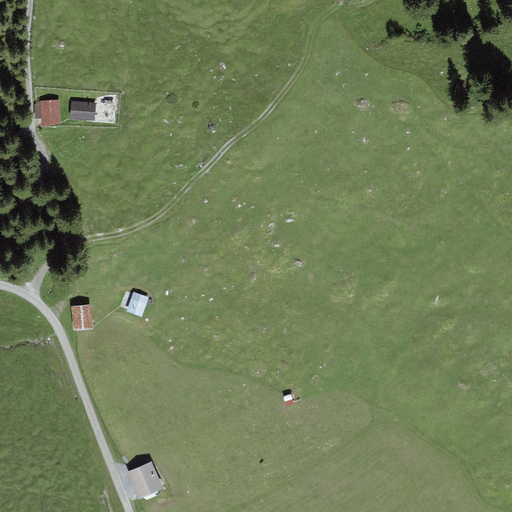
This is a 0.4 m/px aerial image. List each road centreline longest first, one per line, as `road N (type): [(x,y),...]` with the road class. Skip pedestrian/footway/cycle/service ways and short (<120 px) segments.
road 1 (track): [(33,298),(60,254),(140,226),(169,206),(261,119),(304,63),(319,28),(338,8),(363,0)]
road 2 (track): [(29,0),(30,123),(43,165),(0,215)]
